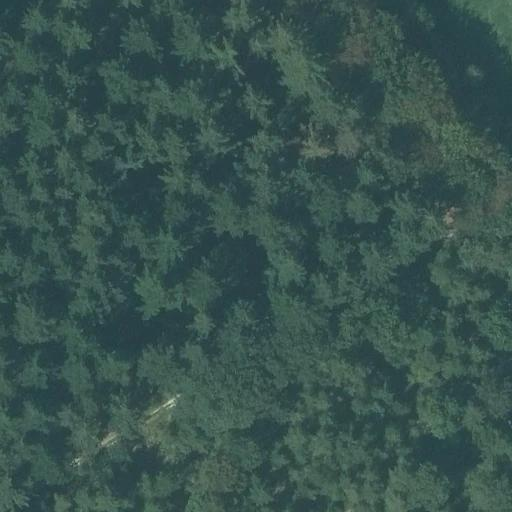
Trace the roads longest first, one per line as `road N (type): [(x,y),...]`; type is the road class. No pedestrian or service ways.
road 1 (track): [(472,186),(0,483)]
road 2 (track): [(313,0),(511,232)]
